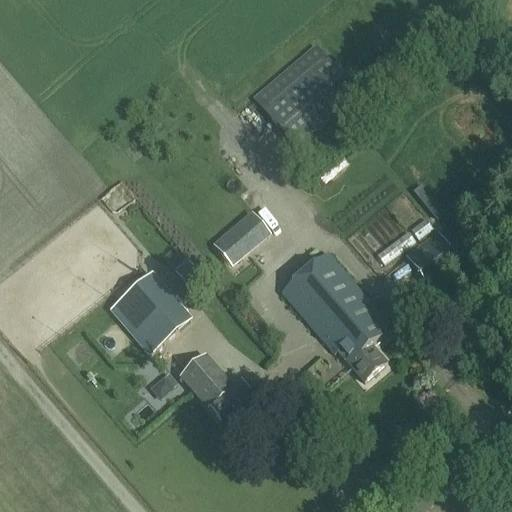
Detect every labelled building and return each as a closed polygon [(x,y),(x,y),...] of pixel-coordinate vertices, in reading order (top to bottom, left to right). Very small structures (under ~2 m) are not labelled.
[(318,49),(255,103),(298,154),(361,100),(318,49)] [(109,206),(121,219),(134,206),(121,194),(109,206)] [(249,257),(230,234),(215,247),(235,270),(249,257)] [(429,289),(461,265),(439,235),(407,259),(429,289)] [(371,349),(393,333),(327,259),(282,299),(335,358),(338,356),(365,386),(387,367),(371,349)] [(111,314),(150,357),(192,322),(154,277),(111,314)] [(221,427),(252,400),(238,385),(234,389),(207,361),(183,382),(221,427)]
